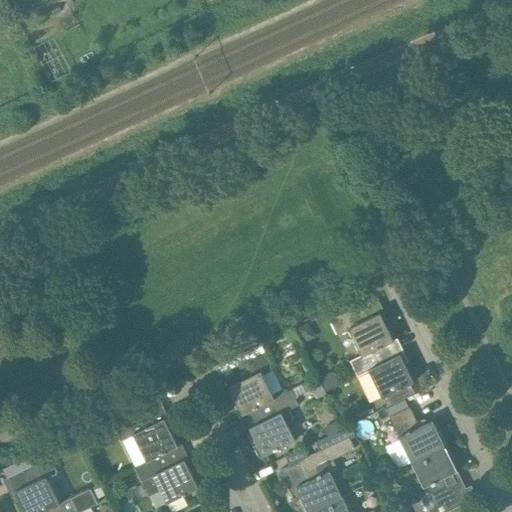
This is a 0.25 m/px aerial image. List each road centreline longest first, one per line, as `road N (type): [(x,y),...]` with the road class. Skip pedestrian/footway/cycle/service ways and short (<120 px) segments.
road 1 (unclassified): [(0,234),(511,3)]
road 2 (residential): [(511,508),(391,280)]
road 3 (residential): [(254,511),(189,374)]
